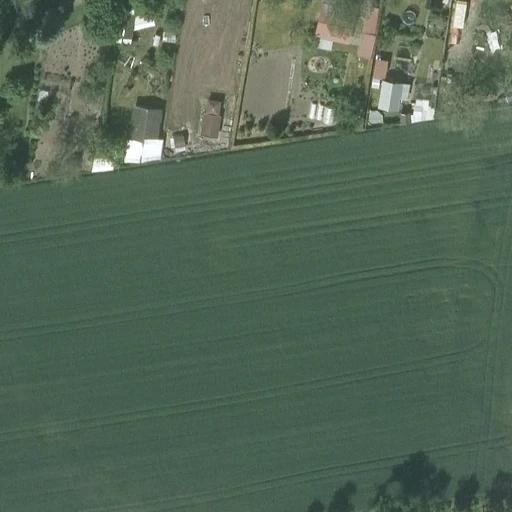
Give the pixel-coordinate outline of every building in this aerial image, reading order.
[(356,41),(361,0),(324,0),(320,37),(356,41)] [(159,3),(131,5),(132,25),(160,23),(159,3)] [(375,56),(386,6),(375,3),(363,54),(375,56)] [(406,108),(411,80),(387,76),(382,104),(406,108)] [(131,136),(139,137),(142,113),(158,116),(160,108),(136,105),(131,136)] [(158,116),(142,113),(139,137),(155,140),(158,116)]
